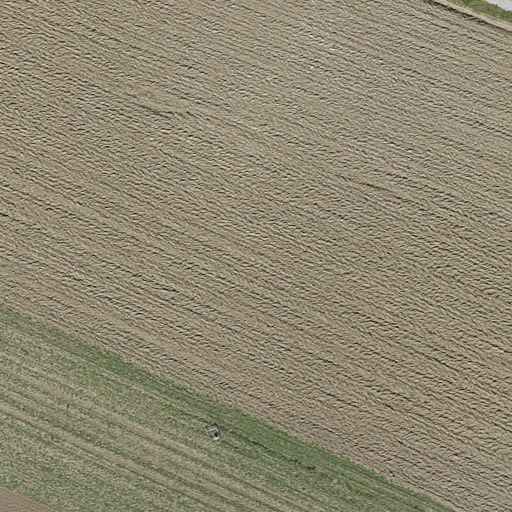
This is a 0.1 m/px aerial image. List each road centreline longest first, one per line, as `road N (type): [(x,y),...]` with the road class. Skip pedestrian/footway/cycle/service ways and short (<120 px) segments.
road 1 (motorway): [(511,171),(0,1)]
road 2 (motorway): [(0,354),(498,511)]
